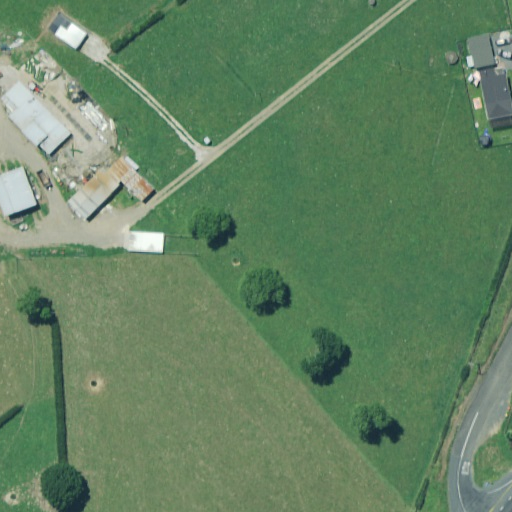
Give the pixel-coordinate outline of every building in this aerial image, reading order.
[(511,100),(511,87),(509,74),(508,67),(498,69),(493,43),(474,46),(476,57),(471,58),(473,69),(483,67),(490,105),(511,100)] [(74,135),(24,83),(6,100),(19,113),(14,117),(52,157),(74,135)] [(79,185),(85,177),(70,165),(58,180),(77,195),(83,188),(79,185)] [(159,189),(138,168),(126,181),(147,202),(159,189)] [(42,206),(28,169),(0,179),(0,184),(12,217),(42,206)] [(124,186),(107,169),(73,203),(91,220),(124,186)] [(168,234),(134,232),(133,251),(167,253),(168,234)]
